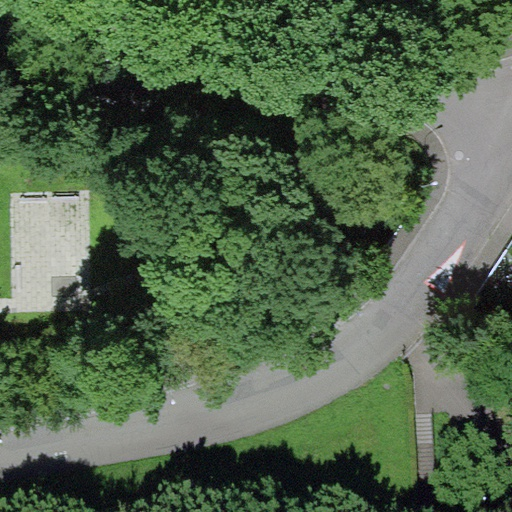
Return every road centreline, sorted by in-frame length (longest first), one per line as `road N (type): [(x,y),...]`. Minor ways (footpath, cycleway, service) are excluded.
road 1 (residential): [(0,459),(214,408),(326,366),(406,303),(511,149)]
road 2 (residential): [(511,111),(236,50),(127,0)]
